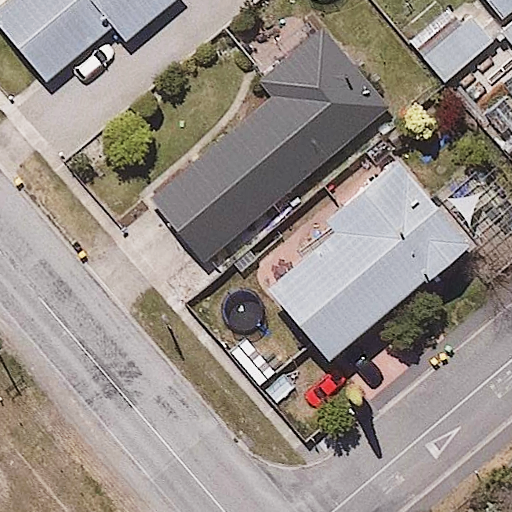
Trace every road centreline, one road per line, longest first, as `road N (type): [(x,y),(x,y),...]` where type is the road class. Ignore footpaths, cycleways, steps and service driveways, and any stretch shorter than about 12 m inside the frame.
road 1 (tertiary): [(223,511),(0,250)]
road 2 (residential): [(333,511),(511,361)]
